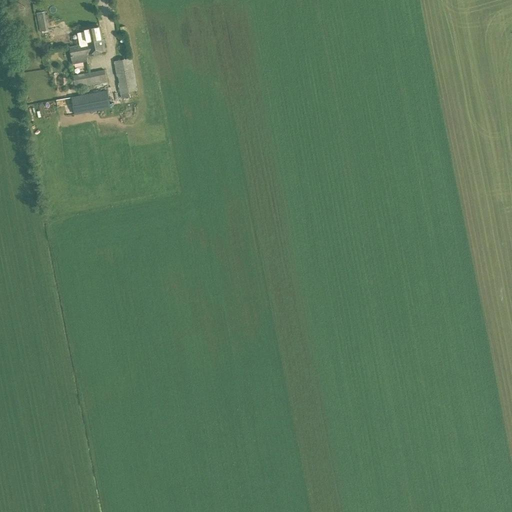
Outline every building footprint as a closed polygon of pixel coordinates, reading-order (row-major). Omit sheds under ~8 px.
[(45,14),(37,15),(38,24),(46,22),(45,14)] [(102,40),(100,28),(85,31),(88,45),(71,48),(73,57),(106,51),(103,40),(102,40)] [(138,90),(132,58),(114,61),(117,77),(118,77),(119,83),(118,83),(120,94),(121,99),(129,97),(128,92),(138,90)] [(105,70),(73,76),(75,89),(107,83),(105,70)] [(75,115),(111,108),(107,90),(71,97),(75,115)]
